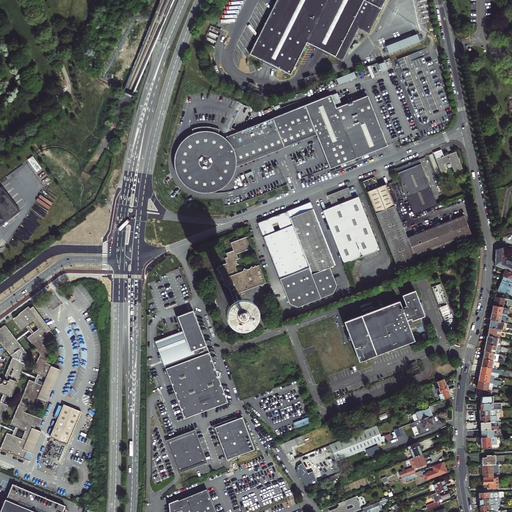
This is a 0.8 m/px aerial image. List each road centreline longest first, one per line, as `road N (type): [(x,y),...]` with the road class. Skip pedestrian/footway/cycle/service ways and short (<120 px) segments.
road 1 (residential): [(468,511),(459,408),(488,244),(466,131)]
road 2 (primary): [(120,260),(113,511)]
road 3 (residential): [(249,214),(466,131)]
road 4 (primary): [(146,177),(199,0)]
road 5 (primary): [(132,436),(137,257)]
road 6 (primary): [(132,436),(127,260)]
road 7 (primary): [(156,73),(124,217)]
road 8 (primary): [(156,73),(133,215)]
road 9 (secondary): [(0,308),(65,261),(120,260)]
